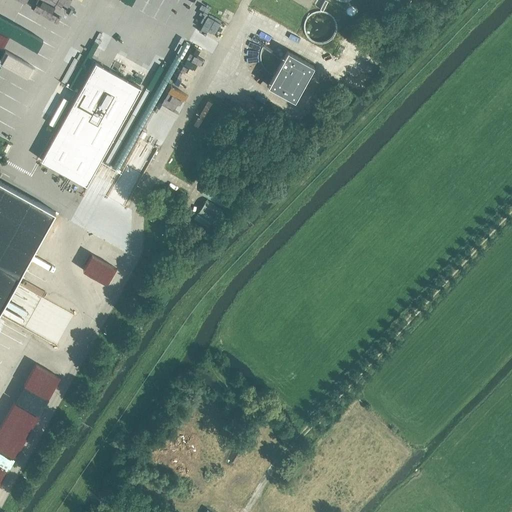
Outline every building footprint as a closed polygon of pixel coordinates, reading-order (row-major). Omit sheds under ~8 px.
[(317,0),(315,5),(324,10),(329,0),(328,0),(317,0)] [(335,26),(335,23),(334,20),(332,17),(330,15),(328,13),(325,12),(322,11),(319,11),(317,11),(313,12),(310,14),(308,16),(307,18),(305,20),(304,23),(304,26),(304,29),(305,32),(306,34),(308,37),(311,39),(314,40),(319,42),(322,41),(325,41),(328,39),(330,38),(332,35),(334,32),(335,29),(335,26)] [(295,100),(314,65),(288,50),(282,60),(269,85),(295,100)] [(141,87),(96,62),(41,159),(87,185),(141,87)] [(0,311),(56,211),(0,179),(0,311)] [(210,180),(202,194),(227,209),(235,196),(210,180)] [(207,200),(199,213),(217,225),(226,211),(207,200)] [(212,222),(197,214),(194,219),(209,227),(212,222)] [(196,226),(186,220),(183,224),(193,231),(196,226)] [(196,233),(207,240),(210,235),(199,228),(196,233)]
